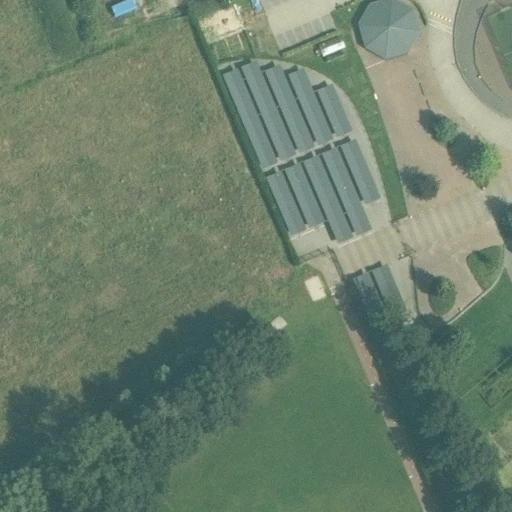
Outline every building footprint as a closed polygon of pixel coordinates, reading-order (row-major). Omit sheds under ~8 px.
[(492,80),(509,74),(494,31),(478,36),(492,80)] [(182,113),(191,135),(209,128),(201,106),(182,113)] [(323,142),(335,140),(330,114),(318,117),(323,142)] [(161,190),(154,173),(208,151),(217,172),(258,156),(246,128),(187,153),(185,150),(131,172),(142,198),(161,190)] [(418,162),(344,187),(361,238),(375,233),(365,203),(403,190),(400,179),(421,172),(418,162)] [(261,164),(227,179),(231,188),(265,173),(261,164)] [(196,206),(199,217),(218,211),(211,190),(117,222),(120,232),(196,206)] [(117,294),(0,332),(0,388),(324,281),(301,213),(150,263),(160,293),(173,288),(176,295),(138,307),(133,293),(118,298),(117,294)]
